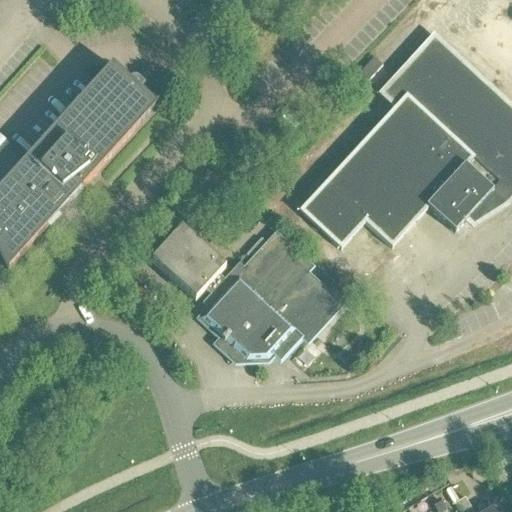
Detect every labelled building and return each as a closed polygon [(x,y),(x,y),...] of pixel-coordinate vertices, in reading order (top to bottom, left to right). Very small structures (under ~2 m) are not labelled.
[(299,216),(340,253),(365,228),(391,252),(428,212),(454,237),(467,223),(473,228),(504,209),(511,200),(511,115),(433,43),(383,98),(397,110),(323,189),(299,216)] [(0,255),(8,273),(156,109),(140,94),(144,90),(138,84),(135,83),(132,83),(129,84),(111,68),(0,191),(0,255)] [(0,156),(9,147),(0,139),(0,156)] [(151,265),(195,305),(206,293),(212,299),(205,307),(209,311),(198,323),(221,343),(215,349),(235,367),(267,366),(296,336),(307,346),(341,309),(306,277),(311,271),(276,239),(243,274),(239,270),(223,287),(217,281),(225,272),(181,232),(151,265)] [(462,483),(451,489),(460,503),(470,497),(462,483)] [(457,506),(460,511),(492,511),(491,511),(470,511),(465,501),(457,506)]
